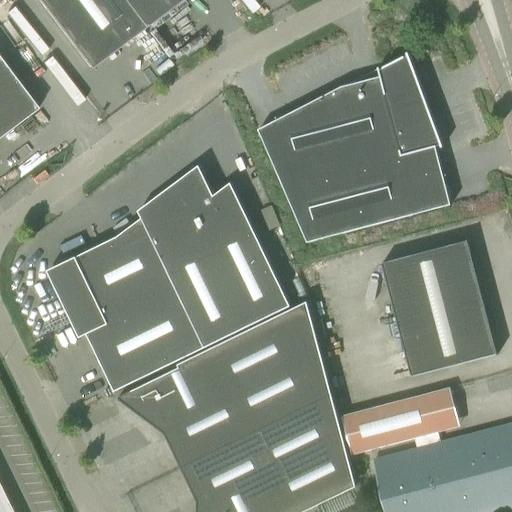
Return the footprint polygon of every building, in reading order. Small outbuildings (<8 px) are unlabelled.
[(144,29),(122,0),(34,0),(89,68),(105,56),(106,58),(118,49),(117,47),(137,32),(138,33),(144,29)] [(122,0),(144,29),(150,25),(149,23),(169,8),(170,9),(182,0),(181,0),(122,0)] [(251,0),(238,0),(251,15),(259,9),(251,0)] [(258,131),(307,243),(451,206),(436,148),(441,147),(441,148),(443,148),(408,54),(406,54),(407,56),(380,70),(379,68),(378,69),(380,78),(341,88),(258,131)] [(37,110),(22,91),(0,61),(0,136),(1,136),(1,137),(37,110)] [(59,277),(114,392),(290,307),(238,198),(218,207),(206,181),(198,186),(195,179),(117,238),(61,265),(65,273),(59,277)] [(411,377),(477,360),(497,355),(467,242),(382,264),(411,377)] [(305,511),(356,488),(307,303),(178,365),(179,367),(179,366),(180,368),(118,398),(119,401),(123,399),(167,433),(164,435),(165,437),(168,436),(183,466),(180,467),(181,470),(184,468),(198,498),(195,500),(197,502),(200,501),(199,511),(305,511)] [(417,449),(374,460),(387,511),(500,511),(511,509),(511,424),(448,441),(441,443),(438,432),(450,429),(440,391),(342,417),(351,456),(359,454),(415,439),(417,449)] [(0,511),(10,511),(0,491),(0,511)]
